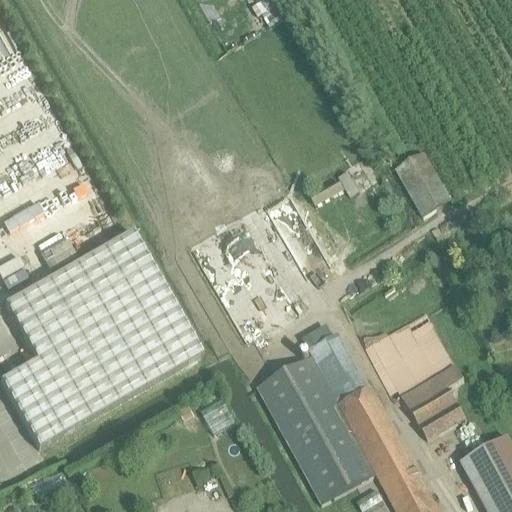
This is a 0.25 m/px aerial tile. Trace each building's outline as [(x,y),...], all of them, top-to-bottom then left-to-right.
[(252,12),(258,23),(262,20),(270,32),(285,23),(271,0),(252,12)] [(423,157),(393,175),(412,210),(421,224),(453,205),(423,157)] [(359,197),(347,177),(339,182),(351,202),(359,197)] [(316,212),(344,196),(338,185),(310,201),(316,212)] [(36,364),(0,384),(0,385),(38,453),(191,366),(202,360),(191,341),(145,258),(132,236),(5,308),(36,364)] [(312,361),(256,391),(320,509),(376,479),(393,511),(437,511),(372,390),(368,393),(339,409),(312,361)] [(448,392),(463,384),(455,370),(402,400),(427,444),(465,423),(448,392)] [(212,437),(234,425),(222,403),(200,415),(212,437)] [(187,409),(179,414),(185,425),(194,420),(187,409)] [(483,511),(511,511),(511,447),(509,441),(460,466),(483,511)] [(67,489),(62,477),(32,491),(37,503),(67,489)] [(377,495),(356,508),(359,511),(372,511),(384,506),(377,495)]
